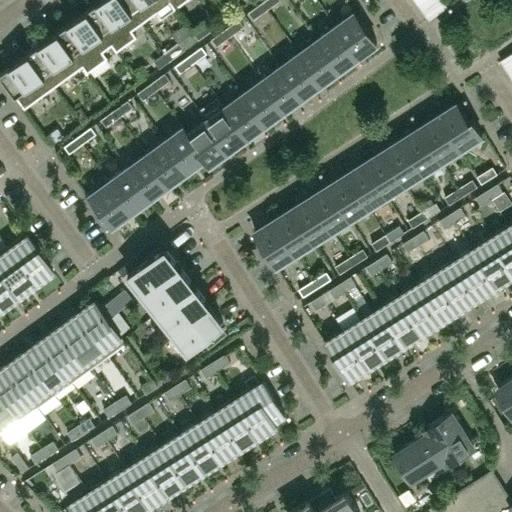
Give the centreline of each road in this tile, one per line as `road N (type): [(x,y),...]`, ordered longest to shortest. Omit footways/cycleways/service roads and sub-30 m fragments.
road 1 (residential): [(341,434),(212,234)]
road 2 (residential): [(341,434),(511,326)]
road 3 (residential): [(91,262),(0,137)]
road 4 (residential): [(218,511),(341,434)]
